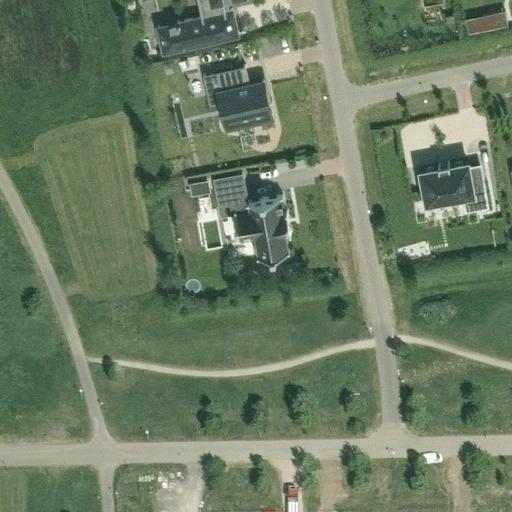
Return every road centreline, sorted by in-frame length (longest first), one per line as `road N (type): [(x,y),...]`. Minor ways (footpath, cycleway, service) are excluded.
road 1 (unclassified): [(393,449),(0,457)]
road 2 (residential): [(393,449),(339,102)]
road 3 (residential): [(511,65),(339,102)]
